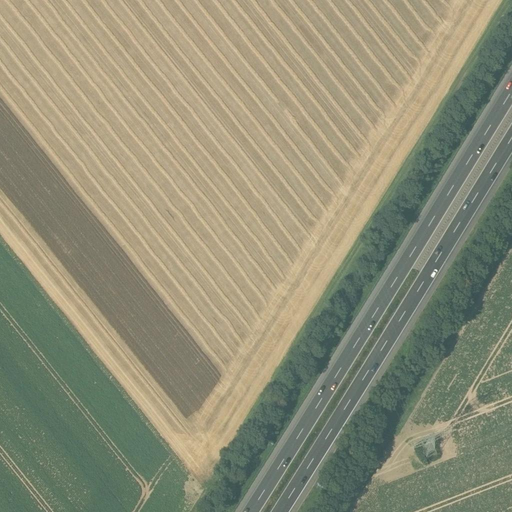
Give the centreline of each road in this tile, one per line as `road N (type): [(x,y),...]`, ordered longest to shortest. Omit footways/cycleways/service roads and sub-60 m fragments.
road 1 (track): [(193,511),(511,0)]
road 2 (motorway): [(511,94),(251,511)]
road 3 (motorway): [(282,511),(511,151)]
road 4 (track): [(511,235),(342,511)]
